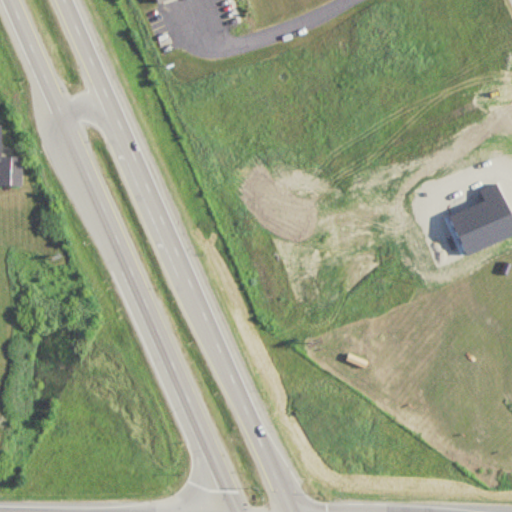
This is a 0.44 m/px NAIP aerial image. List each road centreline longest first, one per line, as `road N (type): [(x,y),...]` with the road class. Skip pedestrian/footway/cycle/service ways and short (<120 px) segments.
road 1 (trunk): [(65,124),(236,511)]
road 2 (trunk): [(292,511),(123,133)]
road 3 (trunk): [(123,133),(63,0)]
road 4 (trunk): [(9,0),(65,124)]
